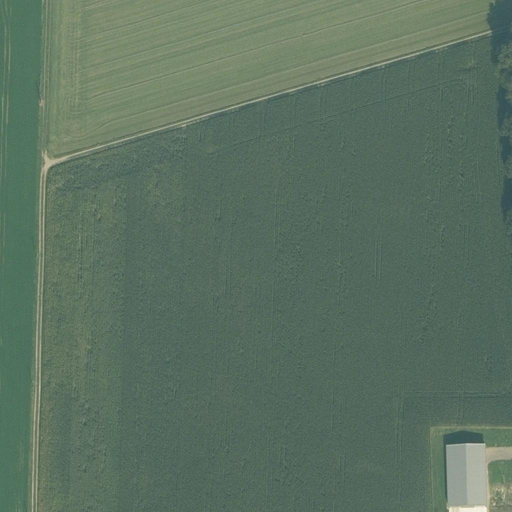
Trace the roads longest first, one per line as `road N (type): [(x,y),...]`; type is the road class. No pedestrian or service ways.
road 1 (track): [(511,29),(43,166)]
road 2 (track): [(43,166),(34,511)]
road 3 (track): [(43,166),(47,0)]
